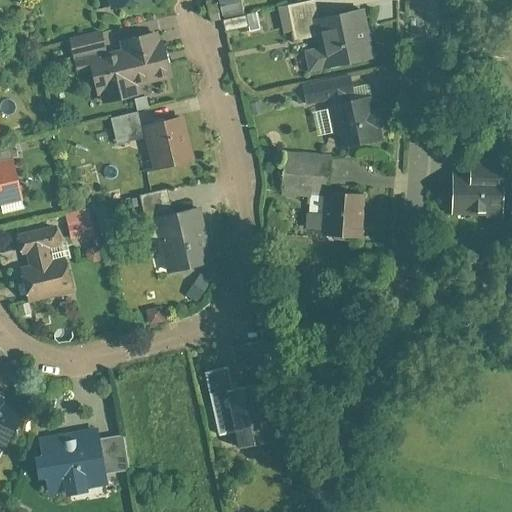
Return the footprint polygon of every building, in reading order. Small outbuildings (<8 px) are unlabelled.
[(105,0),(107,8),(144,0),(143,0),(105,0)] [(238,0),(216,0),(218,13),(240,10),(238,0)] [(295,37),(313,34),(319,68),(366,61),(358,14),(320,20),(317,0),(290,5),(295,37)] [(222,21),(226,39),(258,33),(254,15),(222,21)] [(117,38),(120,52),(84,61),(93,98),(99,96),(102,107),(136,99),(133,88),(170,79),(161,42),(151,44),(148,30),(117,38)] [(348,79),(297,88),(301,109),(352,99),(348,79)] [(322,108),(329,146),(377,138),(371,99),(322,108)] [(136,112),(108,118),(112,136),(140,130),(139,123),(136,112)] [(140,130),(149,169),(189,160),(179,114),(139,123),(140,130)] [(322,156),(279,155),(278,191),(322,191),(322,156)] [(461,163),(461,183),(448,183),(448,219),(499,219),(499,187),(506,187),(506,163),(461,163)] [(0,169),(0,211),(22,206),(13,167),(0,169)] [(311,194),(312,239),(355,238),(354,193),(311,194)] [(66,238),(90,236),(88,207),(63,209),(66,238)] [(147,222),(158,277),(209,267),(198,211),(147,222)] [(69,268),(61,248),(52,218),(7,225),(18,273),(19,283),(21,304),(72,299),(69,268)] [(230,345),(234,374),(267,370),(263,340),(230,345)] [(232,451),(264,446),(255,386),(229,389),(226,372),(202,376),(212,441),(230,438),(232,451)] [(0,453),(16,408),(0,401),(0,453)] [(35,491),(46,490),(47,502),(84,498),(83,485),(104,483),(98,436),(29,444),(35,491)]
